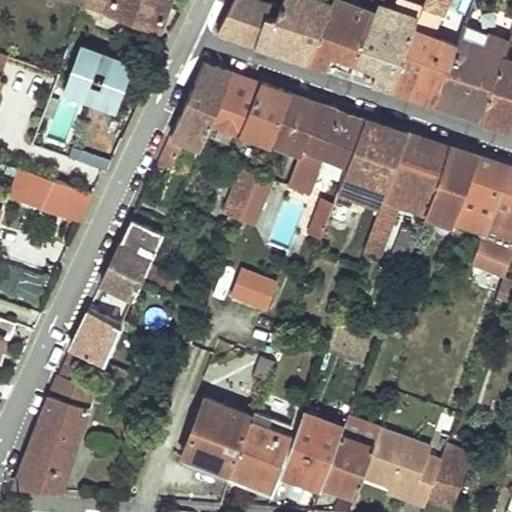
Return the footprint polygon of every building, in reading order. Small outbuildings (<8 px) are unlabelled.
[(79,0),(158,29),(168,0),(79,0)] [(233,0),(218,31),(274,49),(308,60),(330,2),(323,0),(233,0)] [(374,12),(342,0),(331,0),(330,2),(308,60),(320,64),(327,67),(332,52),(355,61),(374,12)] [(424,0),(418,18),(392,87),(415,95),(436,102),(456,45),(434,37),(448,0),(424,0)] [(377,4),(374,12),(355,61),(376,70),(372,81),(377,83),(392,87),(418,18),(377,4)] [(509,40),(465,23),(456,45),(436,102),(459,109),(481,116),(504,57),(509,40)] [(0,82),(10,57),(0,53),(0,82)] [(511,60),(504,57),(481,116),(502,123),(511,127),(511,60)] [(152,175),(165,180),(169,170),(172,168),(185,140),(200,147),(211,122),(232,72),(232,71),(219,67),(204,62),(185,102),(152,175)] [(232,72),(211,122),(271,143),(274,135),(291,93),(291,92),(278,87),(261,81),(260,82),(248,78),(232,72)] [(291,93),(274,135),(303,146),(321,104),(312,101),(291,93)] [(288,183),(308,192),(325,154),(348,164),(364,119),(349,113),(321,104),(303,146),(288,183)] [(334,202),(328,217),(343,223),(349,204),(363,209),(366,199),(380,204),(383,197),(407,131),(387,124),(365,117),(364,119),(348,164),(334,202)] [(399,203),(425,213),(448,145),(429,138),(407,131),(383,197),(399,203)] [(466,151),(448,145),(425,213),(454,224),(480,155),(466,151)] [(81,165),(108,169),(109,156),(83,153),(81,165)] [(511,165),(511,166),(480,155),(454,224),(482,233),(473,262),(505,273),(511,254),(511,165)] [(0,160),(0,173),(9,176),(13,165),(0,160)] [(19,167),(9,196),(79,221),(91,193),(92,192),(88,190),(19,167)] [(258,173),(241,167),(223,212),(230,214),(227,220),(237,223),(258,173)] [(272,178),(258,173),(237,223),(244,226),(247,221),(254,224),(272,178)] [(90,183),(88,190),(92,192),(97,194),(100,187),(90,183)] [(334,202),(321,197),(308,232),(320,237),(325,225),(328,217),(334,202)] [(380,204),(377,214),(392,220),(399,203),(383,197),(380,204)] [(392,220),(377,214),(364,249),(368,251),(373,239),(383,242),(392,220)] [(328,217),(325,225),(340,230),(343,223),(328,217)] [(163,232),(132,218),(105,275),(101,282),(117,290),(133,297),(163,232)] [(416,231),(403,226),(397,242),(410,247),(416,231)] [(373,239),(368,251),(378,255),(383,242),(373,239)] [(397,242),(391,259),(404,264),(410,247),(397,242)] [(0,293),(36,308),(48,279),(0,259),(0,293)] [(266,313),(278,280),(238,266),(226,299),(266,313)] [(511,277),(505,275),(496,299),(505,302),(511,282),(511,277)] [(133,297),(117,290),(109,305),(126,313),(133,297)] [(107,309),(92,302),(89,308),(104,316),(107,309)] [(179,369),(204,379),(230,313),(205,304),(179,369)] [(107,309),(104,316),(121,324),(126,313),(109,305),(107,309)] [(79,328),(70,348),(78,351),(105,361),(121,324),(104,316),(89,308),(79,328)] [(408,320),(390,313),(385,329),(403,335),(408,320)] [(0,351),(5,336),(8,337),(15,322),(0,316),(0,351)] [(418,323),(408,320),(403,335),(412,338),(418,323)] [(78,351),(70,348),(60,374),(68,377),(78,351)] [(261,355),(253,376),(266,381),(274,360),(261,355)] [(17,486),(60,490),(93,388),(68,377),(60,374),(15,485),(17,486)] [(252,414),(205,395),(182,456),(229,474),(252,414)] [(229,474),(272,490),(280,469),(296,426),(254,409),(252,414),(229,474)] [(343,429),(301,413),(296,426),(280,469),(323,485),(324,483),(343,429)] [(380,428),(348,416),(343,429),(324,483),(355,495),(363,475),(380,428)] [(390,484),(413,492),(410,499),(425,504),(427,497),(441,458),(428,454),(431,446),(380,428),(363,475),(390,484)] [(472,452),(446,443),(441,458),(466,467),(472,452)] [(466,467),(441,458),(427,497),(453,506),(466,467)] [(413,492),(390,484),(388,492),(410,499),(413,492)]
